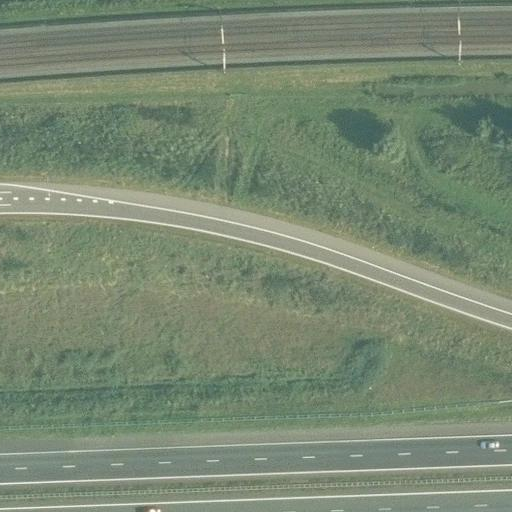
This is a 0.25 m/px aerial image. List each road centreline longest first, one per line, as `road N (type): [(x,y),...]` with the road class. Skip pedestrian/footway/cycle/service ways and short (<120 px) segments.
road 1 (motorway): [(511,322),(275,240),(93,211),(0,206)]
road 2 (motorway): [(511,452),(0,470)]
road 3 (motorway): [(309,511),(511,504)]
